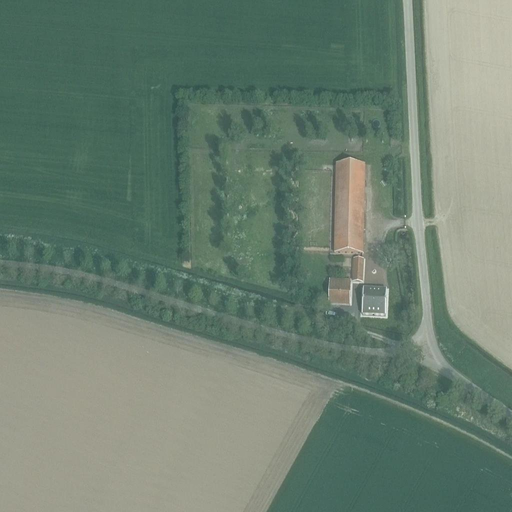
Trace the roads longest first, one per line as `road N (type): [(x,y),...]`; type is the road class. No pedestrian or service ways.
road 1 (unclassified): [(0,263),(97,279),(314,343),(391,351)]
road 2 (tertiary): [(427,322),(406,0)]
